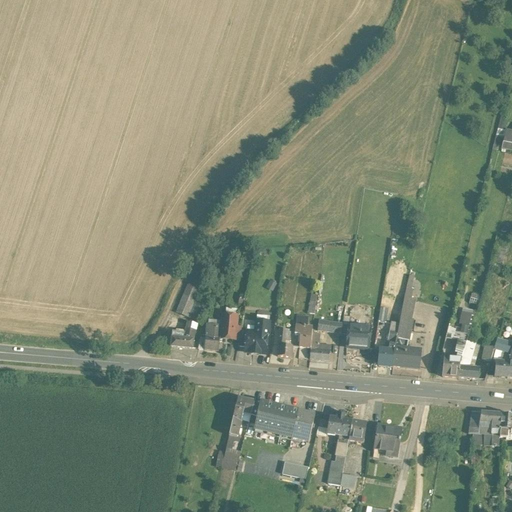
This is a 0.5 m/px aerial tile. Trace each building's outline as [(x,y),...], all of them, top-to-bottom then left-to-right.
[(506,249),(497,246),(493,265),(502,267),(506,249)] [(198,259),(176,314),(187,319),(209,264),(198,259)] [(409,277),(403,300),(411,302),(417,279),(409,277)] [(267,290),(273,293),(276,287),(270,284),(267,290)] [(477,306),(479,298),(472,297),(470,305),(477,306)] [(411,302),(403,300),(400,319),(411,322),(411,321),(415,302),(411,302)] [(194,304),(188,319),(198,323),(205,308),(194,304)] [(387,312),(379,311),(378,323),(385,324),(387,312)] [(471,313),(462,311),(460,320),(463,321),(462,328),(467,329),(471,313)] [(229,316),(225,316),(222,318),(221,329),(222,329),(221,340),(233,342),(234,331),(235,331),(235,329),(236,319),(231,319),(229,316)] [(308,319),(296,318),(294,336),(300,336),(298,350),(299,350),(308,351),(309,351),(312,329),(307,328),(308,319)] [(342,326),(341,336),(347,336),(348,327),(349,328),(350,319),(343,318),(342,326)] [(395,343),(393,350),(406,351),(412,321),(411,321),(411,322),(400,319),(398,326),(395,343)] [(268,325),(256,323),(255,334),(255,337),(266,338),(267,338),(268,325)] [(342,326),(318,323),(317,332),(317,333),(321,334),(341,336),(342,326)] [(398,326),(390,325),(387,342),(395,343),(398,326)] [(221,329),(206,327),(204,352),(218,354),(219,340),(221,340),(222,329),(221,329)] [(349,328),(348,327),(347,336),(346,350),(359,351),(359,350),(367,351),(368,351),(370,329),(349,328)] [(289,332),(283,332),(283,329),(280,328),(280,331),(279,331),(277,359),(291,360),(292,349),(288,349),(289,332)] [(456,329),(447,328),(445,340),(454,341),(456,329)] [(241,330),(235,329),(235,331),(234,331),(233,342),(238,342),(239,342),(240,333),(241,330)] [(469,333),(458,330),(456,329),(454,341),(457,341),(465,342),(466,342),(469,333)] [(184,333),(175,332),(175,334),(172,334),(170,349),(192,351),(193,342),(195,332),(185,330),(184,333)] [(317,332),(312,331),(310,352),(318,353),(319,340),(320,341),(321,334),(317,333),(317,332)] [(246,334),(240,333),(239,342),(238,342),(237,349),(245,349),(246,334)] [(266,338),(255,337),(255,334),(246,334),(245,349),(244,355),(250,355),(250,356),(259,357),(259,356),(264,356),(266,338)] [(508,344),(496,341),(495,346),(494,350),(493,351),(503,354),(510,356),(511,351),(507,349),(508,344)] [(395,343),(387,342),(385,352),(379,351),(377,367),(391,369),(393,353),(393,350),(395,343)] [(475,346),(466,344),(464,348),(462,355),(471,357),(473,352),(475,346)] [(456,361),(444,360),(443,365),(441,365),(440,369),(443,369),(442,379),(457,380),(458,369),(462,355),(464,348),(456,347),(454,355),(457,355),(456,361)] [(494,350),(485,348),(482,362),(490,363),(493,351),(494,350)] [(308,351),(299,350),(298,361),(307,362),(308,351)] [(406,351),(393,350),(393,353),(391,369),(419,371),(421,353),(406,351)] [(329,354),(318,353),(310,352),(309,362),(328,363),(329,354)] [(510,356),(503,354),(500,364),(495,363),(493,379),(506,380),(507,364),(509,360),(510,356)] [(471,357),(462,355),(458,369),(457,380),(478,382),(478,371),(468,370),(471,357)] [(254,404),(237,400),(232,422),(228,437),(234,439),(237,440),(238,435),(240,436),(241,432),(239,431),(242,415),(250,416),(254,404)] [(250,416),(258,418),(261,405),(254,404),(250,416)] [(255,432),(267,435),(273,408),(261,405),(258,418),(255,432)] [(267,435),(279,438),(285,411),(273,408),(267,435)] [(298,414),(285,411),(279,438),(291,441),(298,414)] [(314,417),(298,414),(291,441),(308,444),(314,417)] [(337,421),(329,419),(327,429),(326,436),(338,438),(348,440),(351,423),(343,422),(344,416),(343,415),(339,414),(338,415),(337,421)] [(480,415),(471,414),(469,429),(490,431),(491,426),(479,425),(480,415)] [(501,416),(480,415),(479,425),(491,426),(490,431),(499,432),(501,416)] [(511,430),(511,417),(501,416),(499,432),(499,437),(495,437),(495,440),(499,440),(499,439),(501,439),(506,440),(506,436),(509,436),(510,433),(510,432),(511,433),(511,432),(511,430)] [(329,419),(320,418),(318,428),(327,429),(329,419)] [(366,425),(351,423),(348,440),(348,443),(356,444),(357,441),(363,442),(366,425)] [(401,431),(377,427),(373,451),(386,453),(385,457),(397,459),(401,431)] [(511,433),(510,433),(509,436),(506,436),(506,440),(501,439),(501,442),(511,441),(511,430),(511,432),(511,433)] [(477,437),(472,436),(471,448),(478,449),(478,443),(495,444),(495,440),(495,437),(477,437)] [(234,439),(228,437),(225,451),(230,452),(234,439)] [(348,440),(338,438),(335,458),(345,459),(348,443),(348,440)] [(230,452),(225,451),(223,463),(233,466),(234,462),(238,463),(240,455),(230,452)] [(334,463),(332,463),(328,486),(340,488),(342,477),(344,465),(334,463)] [(308,470),(284,465),(282,475),(305,481),(308,470)] [(355,479),(342,477),(340,488),(353,490),(355,479)]
